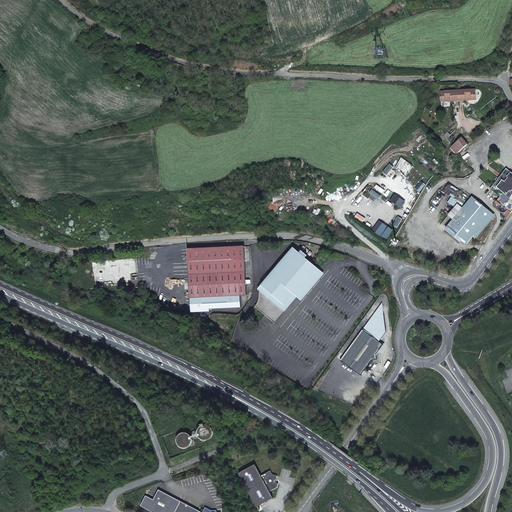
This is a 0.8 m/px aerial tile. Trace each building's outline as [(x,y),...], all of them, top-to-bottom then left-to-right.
[(458,99),(476,98),(475,88),(458,89),(458,99)] [(441,101),(458,99),(458,89),(440,91),(441,101)] [(453,147),(458,153),(468,144),(462,138),(459,140),(459,141),(453,147)] [(511,172),(506,168),(490,189),(500,197),(493,205),(503,214),(501,216),(506,220),(511,213),(511,211),(511,172)] [(448,183),(443,191),(451,196),(455,199),(460,191),(448,183)] [(394,194),(389,201),(400,208),(405,202),(394,194)] [(461,240),(467,244),(492,214),(472,196),(465,204),(459,211),(444,229),(459,242),(461,240)] [(459,211),(465,204),(455,199),(451,196),(447,202),(459,211)] [(379,220),(372,230),(386,240),(393,230),(379,220)] [(188,249),(191,313),(209,312),(209,309),(240,308),(240,296),(246,295),(244,246),(188,249)] [(293,248),(261,286),(258,289),(284,312),(297,296),(301,300),(324,274),(319,270),(293,248)] [(382,303),(378,309),(341,360),(361,375),(372,360),(374,360),(377,359),(376,354),(381,348),(383,344),(380,342),(387,332),(384,313),(382,303)] [(199,435),(200,437),(200,438),(201,439),(202,439),(205,440),(206,440),(208,440),(209,439),(211,438),(212,436),(213,435),(213,432),(213,430),(212,428),(210,426),(208,425),(205,425),(204,425),(202,426),(200,428),(199,430),(199,431),(198,432),(199,435)] [(178,442),(179,445),(181,447),(183,448),(186,448),(187,448),(189,447),(191,445),(191,444),(192,442),(192,441),(192,438),(191,436),(189,435),(188,434),(186,433),(185,433),(182,434),(180,435),(179,436),(178,438),(177,440),(178,442)] [(239,474),(257,507),(273,498),(270,492),(278,488),(279,483),(274,482),(275,480),(276,480),(278,476),(272,474),(271,470),(261,475),(255,464),(239,474)] [(153,498),(148,509),(154,511),(221,511),(217,511),(214,511),(211,511),(212,509),(206,506),(203,511),(158,488),(153,498)] [(140,505),(148,509),(153,498),(145,494),(140,505)]
